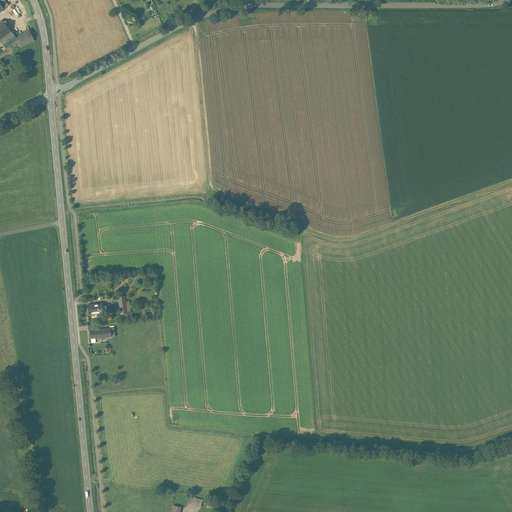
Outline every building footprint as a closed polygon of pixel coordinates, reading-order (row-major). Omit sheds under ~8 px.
[(8,6),(3,0),(0,0),(0,3),(4,9),(8,6)] [(18,39),(2,20),(0,21),(0,41),(6,49),(12,44),(14,47),(19,43),(17,40),(18,39)] [(31,33),(20,38),(24,46),(34,41),(31,33)] [(101,303),(88,305),(89,314),(103,313),(107,312),(107,306),(102,306),(101,303)] [(96,330),(90,331),(91,339),(114,336),(113,328),(96,330)]
